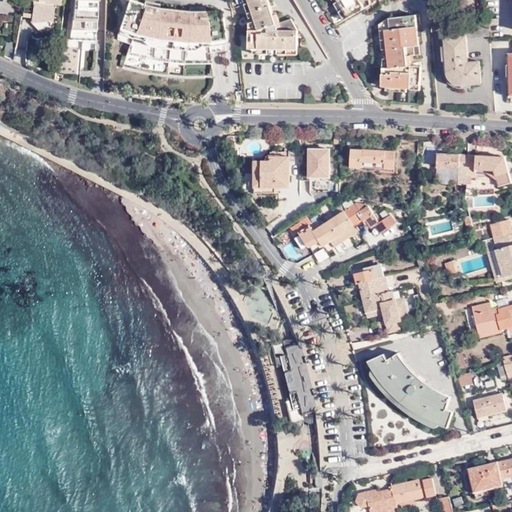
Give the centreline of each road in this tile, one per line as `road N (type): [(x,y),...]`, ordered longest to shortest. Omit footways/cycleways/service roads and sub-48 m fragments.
road 1 (residential): [(207,143),(321,315),(346,395),(352,471)]
road 2 (unknown): [(329,44),(392,9),(423,12),(429,122)]
road 3 (tertiary): [(182,120),(54,88),(0,65)]
road 4 (residential): [(511,436),(352,471)]
road 5 (tertiary): [(369,117),(219,116)]
road 6 (tertiary): [(511,130),(369,117)]
road 7 (residential): [(369,117),(304,0)]
